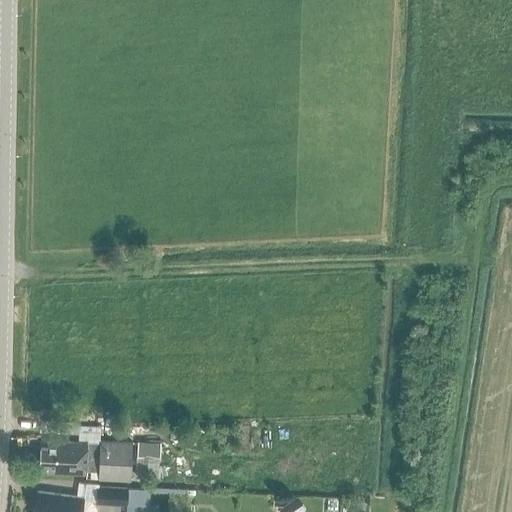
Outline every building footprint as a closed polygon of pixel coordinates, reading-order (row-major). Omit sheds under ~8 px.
[(92,443),(49,441),(49,448),(41,447),(41,466),(48,466),(48,472),(87,474),(87,471),(99,472),(99,479),(131,481),(132,443),(100,441),(100,444),(92,443)] [(137,442),(136,477),(159,478),(160,443),(137,442)] [(158,511),(159,506),(149,505),(150,490),(98,486),(97,504),(127,506),(126,511),(158,511)] [(97,511),(98,510),(93,501),(83,500),(84,498),(37,492),(34,511),(97,511)] [(296,497),(284,505),(288,511),(304,511),(306,511),(296,497)]
